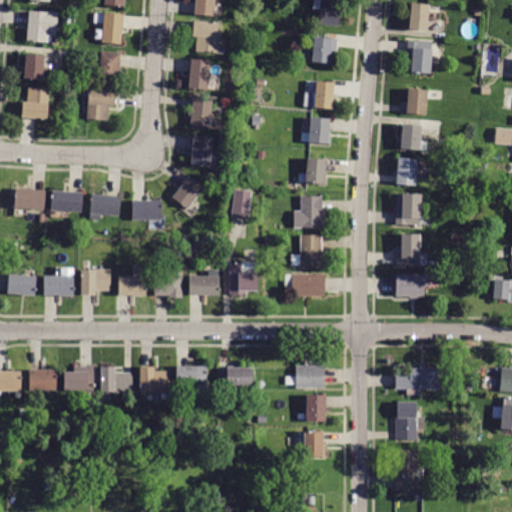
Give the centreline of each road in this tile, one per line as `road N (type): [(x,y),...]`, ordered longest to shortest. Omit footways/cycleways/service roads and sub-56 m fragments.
road 1 (residential): [(359,511),(361,196),(376,0)]
road 2 (residential): [(511,335),(0,331)]
road 3 (residential): [(0,152),(147,156),(159,0)]
